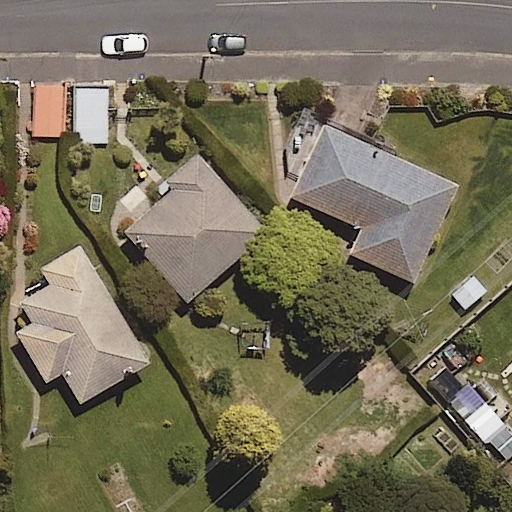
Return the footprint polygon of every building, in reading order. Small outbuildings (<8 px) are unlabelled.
[(57,83),(27,85),(31,134),(61,132),(57,83)] [(103,86),(73,87),(74,141),(104,141),(103,86)] [(448,179),(311,118),(279,189),(354,223),(342,249),(404,277),(448,179)] [(257,228),(189,148),(150,181),(157,190),(118,223),(179,297),(257,228)] [(42,278),(8,298),(19,316),(4,325),(35,377),(52,367),(70,397),(141,355),(72,239),(33,262),(42,278)] [(483,441),(502,425),(460,377),(473,366),(445,335),(414,363),(483,441)]
